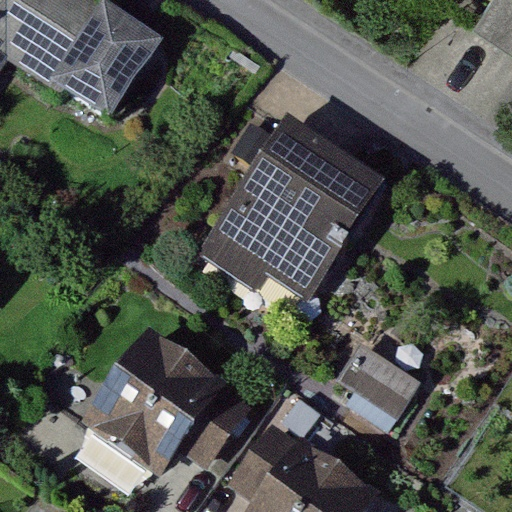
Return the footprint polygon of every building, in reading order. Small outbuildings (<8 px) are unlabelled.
[(88,0),(0,0),(0,86),(7,77),(111,146),(172,55),(88,0)] [(305,143),(207,272),(292,337),(390,208),(305,143)] [(158,349),(82,449),(150,501),(186,454),(212,474),(253,421),(158,349)] [(368,351),(341,399),(398,431),(426,383),(368,351)] [(371,511),(280,443),(239,497),(257,511),(371,511)]
